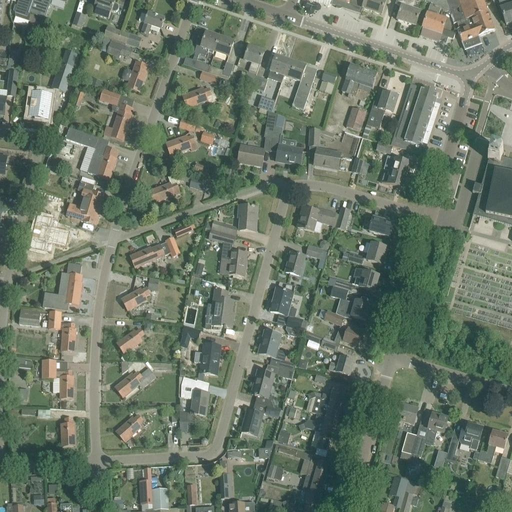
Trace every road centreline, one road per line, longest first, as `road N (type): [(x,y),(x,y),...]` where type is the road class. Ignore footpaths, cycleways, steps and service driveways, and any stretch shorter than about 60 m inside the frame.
road 1 (residential): [(95,462),(206,456),(217,447),(288,185),(327,187),(429,219)]
road 2 (residential): [(95,462),(92,368),(113,240),(194,0)]
road 3 (residential): [(0,354),(7,278),(39,141),(0,133)]
road 4 (tertiary): [(468,74),(235,0)]
road 5 (unclassified): [(347,511),(390,356)]
road 6 (unclassified): [(429,219),(468,74)]
road 7 (unclassified): [(390,356),(429,219)]
road 8 (residential): [(511,391),(390,356)]
